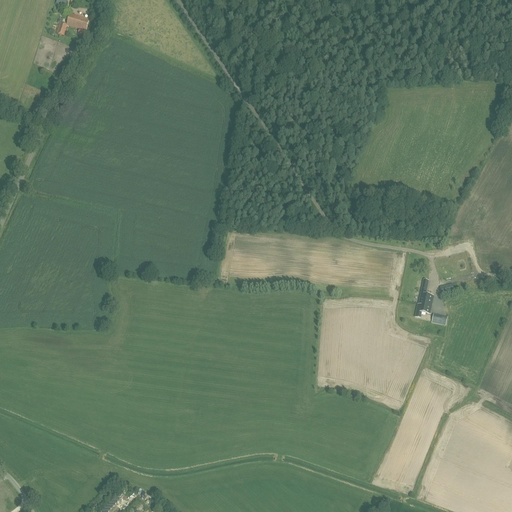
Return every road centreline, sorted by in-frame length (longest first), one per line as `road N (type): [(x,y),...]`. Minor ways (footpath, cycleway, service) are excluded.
road 1 (unclassified): [(177,0),(337,232),(430,258)]
road 2 (unclassified): [(0,228),(46,123),(99,38),(99,0)]
